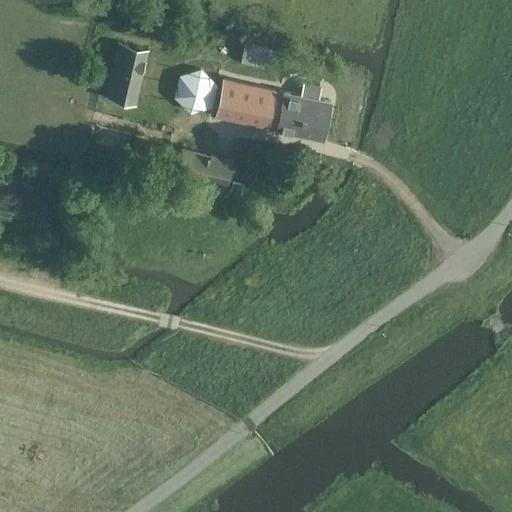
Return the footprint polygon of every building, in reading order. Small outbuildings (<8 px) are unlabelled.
[(135,102),(148,48),(118,41),(106,96),(135,102)] [(250,54),(274,59),(276,49),(244,42),(242,51),(249,57),(250,54)] [(224,77),(216,114),(276,127),(295,131),(294,131),(295,131),(304,133),(305,133),(322,137),(330,99),(317,97),(320,85),(305,81),(302,93),(284,90),(224,77)] [(227,183),(228,177),(233,158),(182,147),(136,138),(133,158),(179,170),(227,183)] [(233,178),(231,187),(230,190),(241,193),(244,181),(233,178)]
